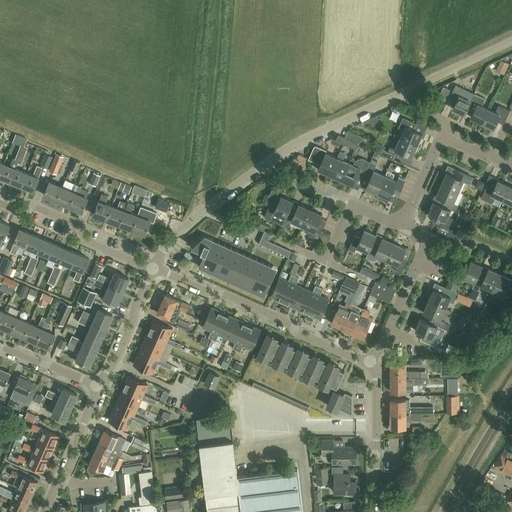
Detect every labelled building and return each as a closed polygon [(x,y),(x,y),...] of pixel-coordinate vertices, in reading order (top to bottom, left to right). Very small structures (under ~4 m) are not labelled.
[(420,36),(421,52),(428,52),(428,35),(420,36)] [(505,74),(510,63),(501,59),(496,70),(505,74)] [(464,114),(467,107),(471,99),(464,96),(467,90),(455,84),(449,98),(455,101),(452,108),(464,114)] [(471,99),(467,107),(474,110),(471,117),(482,122),(488,108),(482,105),(485,98),(474,93),(471,100),(471,99)] [(488,108),(482,122),(493,127),(496,120),(503,124),(506,118),(510,110),(498,104),(495,111),(488,108)] [(400,115),(403,109),(395,106),(393,111),(400,115)] [(375,117),(364,122),(375,126),(377,126),(375,117)] [(400,137),(417,145),(422,133),(414,129),(417,123),(403,117),(398,127),(404,129),(400,137)] [(355,149),(358,143),(344,137),(341,143),(355,149)] [(412,156),(417,145),(400,137),(395,149),(390,146),(387,152),(401,158),(403,153),(412,156)] [(21,145),(17,153),(24,156),(27,148),(27,147),(24,146),(21,145)] [(330,174),(337,157),(325,152),(326,151),(320,148),(315,146),(314,146),(308,159),(314,162),(315,160),(320,163),(318,169),(330,174)] [(330,174),(341,180),(349,163),(343,160),(345,154),(340,151),(337,157),(330,174)] [(21,164),(24,156),(17,153),(14,161),(12,161),(10,166),(4,164),(0,172),(0,177),(10,181),(15,168),(17,163),(21,164)] [(41,164),(48,167),(52,156),(45,153),(41,164)] [(56,174),(60,165),(63,157),(56,154),(49,171),(56,174)] [(284,168),(289,170),(295,173),(300,162),(293,159),(291,165),(286,163),(284,168)] [(355,161),(353,164),(349,163),(341,180),(353,185),(357,176),(362,179),(364,176),(370,163),(370,162),(365,160),(362,159),(358,159),(355,161)] [(76,172),(80,162),(73,160),(70,169),(76,172)] [(377,193),(385,176),(373,170),(376,165),(370,163),(364,176),(369,179),(365,187),(377,193)] [(27,173),(22,186),(34,191),(39,178),(38,178),(42,167),(37,165),(33,175),(27,173)] [(10,181),(22,186),(27,173),(15,168),(10,181)] [(446,172),(441,183),(458,191),(463,179),(468,182),(471,176),(457,169),(454,175),(446,172)] [(96,186),(100,175),(94,172),(89,183),(96,186)] [(385,176),(377,193),(389,198),(393,189),(399,192),(405,178),(399,175),(396,181),(385,176)] [(499,206),(502,199),(508,185),(498,180),(494,187),(488,184),(481,198),(499,206)] [(56,200),(62,186),(49,181),(43,194),(56,200)] [(458,191),(441,183),(435,195),(444,199),(441,204),(450,209),(455,211),(458,205),(453,203),(458,191)] [(56,200),(69,205),(77,185),(74,184),(71,190),(62,186),(56,200)] [(78,193),(81,187),(77,185),(69,205),(81,211),(87,197),(78,193)] [(511,186),(508,185),(502,199),(509,202),(506,210),(511,212),(511,186)] [(240,200),(247,207),(255,199),(248,192),(240,200)] [(106,219),(112,205),(106,203),(109,196),(102,194),(99,201),(98,200),(93,215),(106,219)] [(282,224),(285,218),(289,209),(293,201),(280,195),(277,204),(271,201),(264,217),(282,224)] [(159,199),(155,207),(166,211),(169,203),(159,199)] [(124,210),(127,203),(119,201),(117,207),(112,205),(106,219),(119,224),(124,210)] [(445,221),(450,209),(441,204),(433,201),(428,213),(436,217),(433,222),(447,229),(450,223),(445,221)] [(127,204),(127,203),(124,210),(131,212),(134,205),(128,203),(127,204)] [(302,226),(310,208),(298,203),(294,212),(289,209),(285,218),(282,224),(288,227),(291,220),(302,226)] [(245,210),(237,206),(235,211),(242,215),(245,210)] [(141,207),(138,215),(132,229),(145,234),(150,220),(144,217),(147,209),(141,207)] [(480,218),(484,210),(476,207),(473,214),(480,218)] [(322,214),(310,208),(302,226),(309,229),(308,230),(310,235),(318,239),(326,220),(321,217),(322,214)] [(119,224),(132,229),(138,215),(131,212),(124,210),(119,224)] [(498,227),(501,220),(496,217),(492,224),(498,227)] [(0,220),(0,246),(4,238),(10,225),(0,220)] [(19,244),(26,247),(31,234),(19,229),(14,242),(10,252),(15,254),(19,244)] [(368,251),(372,243),(376,235),(364,229),(360,238),(354,235),(348,249),(354,252),(357,246),(368,251)] [(271,233),(265,230),(259,243),(288,257),(291,251),(267,240),(271,233)] [(26,247),(37,252),(43,239),(31,234),(26,247)] [(192,247),(201,251),(205,253),(218,259),(223,247),(211,242),(212,239),(205,235),(192,246),(192,247)] [(302,245),(305,239),(299,237),(296,243),(302,245)] [(377,258),(378,256),(386,260),(393,243),(382,237),(378,246),(372,243),(368,251),(366,257),(372,259),(374,260),(377,258)] [(37,252),(49,257),(54,244),(43,239),(37,252)] [(393,243),(386,260),(398,265),(395,270),(402,273),(408,259),(402,257),(406,248),(393,243)] [(60,261),(65,249),(54,244),(49,257),(60,261)] [(218,259),(231,264),(236,253),(223,247),(218,259)] [(60,261),(71,266),(77,254),(65,249),(60,261)] [(213,270),(218,259),(205,253),(201,251),(200,252),(205,254),(200,264),(213,270)] [(244,270),(249,259),(236,253),(231,264),(244,270)] [(88,259),(77,254),(71,266),(78,269),(73,279),(78,281),(83,271),(88,259)] [(39,259),(32,256),(28,264),(35,267),(39,259)] [(0,269),(8,273),(13,261),(4,257),(0,266),(0,269)] [(218,259),(213,270),(226,276),(231,264),(218,259)] [(249,259),(244,270),(256,275),(261,264),(249,259)] [(475,282),(479,274),(482,265),(470,260),(467,268),(461,266),(455,280),(461,282),(463,277),(475,282)] [(31,275),(35,267),(28,264),(25,272),(31,275)] [(90,276),(96,278),(101,266),(95,264),(90,276)] [(231,264),(226,276),(239,281),(244,270),(231,264)] [(256,275),(269,281),(274,270),(261,264),(256,275)] [(55,266),(51,274),(58,277),(61,269),(55,266)] [(364,268),(362,272),(377,280),(379,275),(364,268)] [(475,282),(472,287),(478,290),(480,285),(492,290),(500,273),(488,268),(484,276),(479,274),(475,282)] [(244,270),(239,281),(251,287),(256,275),(244,270)] [(99,274),(97,279),(123,291),(129,278),(115,272),(111,281),(106,279),(107,277),(99,274)] [(500,273),(492,290),(504,295),(501,301),(508,304),(511,295),(511,288),(508,287),(511,278),(500,273)] [(54,285),(58,277),(51,274),(47,282),(54,285)] [(283,301),(295,276),(291,274),(288,281),(279,277),(271,296),(283,301)] [(256,275),(251,287),(264,293),(269,281),(256,275)] [(295,307),(304,288),(295,285),(299,277),(295,276),(283,301),(295,307)] [(359,282),(348,277),(346,276),(342,284),(356,290),(359,282)] [(13,280),(5,277),(3,283),(10,286),(13,280)] [(117,304),(123,291),(97,279),(94,285),(102,289),(99,295),(98,296),(117,304)] [(376,281),(373,289),(370,295),(383,301),(389,287),(376,281)] [(304,288),(295,307),(308,312),(319,287),(315,285),(312,292),(304,288)] [(429,300),(445,308),(448,301),(450,302),(452,302),(454,301),(455,300),(458,292),(445,287),(445,286),(442,292),(434,289),(429,300)] [(319,287),(308,312),(320,318),(329,299),(320,295),(323,288),(319,287)] [(38,291),(31,288),(29,294),(36,297),(38,291)] [(80,294),(93,300),(96,293),(83,288),(80,294)] [(52,296),(43,293),(38,304),(44,307),(46,302),(49,303),(52,296)] [(93,300),(80,294),(78,301),(90,307),(93,300)] [(161,303),(179,311),(180,310),(185,312),(189,304),(165,294),(164,295),(163,294),(160,299),(162,300),(161,303)] [(127,296),(124,303),(129,306),(133,299),(127,296)] [(432,316),(429,322),(437,325),(442,328),(445,322),(440,320),(445,308),(429,300),(423,312),(432,316)] [(332,322),(342,327),(353,304),(350,303),(349,302),(348,301),(345,307),(340,304),(332,322)] [(72,306),(66,303),(64,302),(55,322),(63,325),(72,306)] [(175,322),(179,311),(161,303),(157,312),(168,317),(168,319),(175,322)] [(353,332),(358,320),(361,312),(357,310),(359,307),(353,304),(342,327),(353,332)] [(212,339),(223,313),(211,308),(202,326),(211,330),(208,337),(212,339)] [(361,312),(358,320),(353,332),(364,337),(373,318),(368,316),(370,312),(363,308),(361,312)] [(83,310),(81,316),(107,328),(112,315),(99,309),(94,318),(90,316),(91,314),(83,310)] [(0,326),(11,331),(17,318),(4,312),(0,321),(0,326)] [(227,337),(236,319),(223,313),(212,339),(216,341),(219,334),(227,337)] [(462,315),(458,327),(466,330),(470,318),(462,315)] [(107,328),(81,316),(78,322),(86,325),(87,323),(91,325),(87,334),(101,340),(107,328)] [(11,331),(23,337),(29,323),(17,318),(11,331)] [(424,334),(421,340),(434,346),(437,339),(432,337),(437,325),(429,322),(421,318),(415,330),(424,334)] [(41,319),(38,327),(29,323),(23,337),(36,342),(42,329),(45,321),(41,319)] [(178,319),(176,325),(187,329),(190,324),(178,319)] [(236,350),(248,324),(236,319),(227,337),(235,341),(232,348),(236,350)] [(154,320),(148,332),(167,340),(168,338),(172,328),(154,320)] [(45,321),(42,329),(36,342),(49,348),(55,334),(47,331),(50,323),(45,321)] [(252,349),(260,330),(248,324),(236,350),(240,352),(243,345),(252,349)] [(144,342),(162,351),(166,342),(173,345),(175,341),(168,338),(167,340),(148,332),(144,342)] [(268,333),(263,343),(279,350),(283,340),(282,343),(276,340),(277,338),(268,333)] [(72,335),(69,341),(95,353),(101,340),(87,334),(83,343),(79,341),(80,339),(72,335)] [(279,350),(294,357),(299,347),(298,347),(297,350),(291,347),(292,345),(283,340),(279,350)] [(95,353),(69,341),(67,347),(75,351),(76,349),(80,350),(76,360),(90,366),(95,353)] [(157,363),(164,366),(166,362),(159,359),(162,351),(144,342),(139,353),(158,361),(157,363)] [(275,360),(279,350),(263,343),(259,353),(275,360)] [(299,347),(294,357),(310,364),(314,354),(312,357),(307,354),(308,352),(299,347)] [(275,360),(290,367),(294,357),(279,350),(275,360)] [(158,361),(139,353),(134,365),(152,373),(157,363),(158,361)] [(323,359),(314,354),(310,364),(325,371),(329,361),(328,364),(322,361),(323,359)] [(310,364),(294,357),(290,367),(305,374),(310,364)] [(329,361),(325,371),(341,378),(344,371),(337,368),(338,365),(329,361)] [(390,377),(421,377),(421,371),(409,371),(405,371),(405,363),(390,363),(390,377)] [(305,374),(320,381),(325,371),(310,364),(305,374)] [(0,383),(5,385),(10,373),(0,368),(0,383)] [(336,388),(341,378),(325,371),(320,381),(329,385),(330,385),(336,388)] [(213,388),(218,376),(209,372),(204,384),(213,388)] [(15,398),(19,390),(27,394),(33,382),(19,376),(14,388),(15,388),(11,396),(15,398)] [(147,384),(129,376),(124,387),(142,396),(143,394),(147,384)] [(421,377),(390,377),(390,391),(405,391),(405,384),(409,384),(421,384),(421,377)] [(254,382),(252,386),(307,411),(309,407),(254,382)] [(142,396),(124,387),(119,398),(138,407),(141,398),(148,401),(150,397),(143,394),(142,396)] [(45,395),(58,401),(71,407),(77,394),(64,388),(59,397),(55,395),(56,393),(48,389),(45,395)] [(337,408),(340,409),(351,414),(351,417),(352,417),(352,395),(351,395),(351,396),(345,392),(342,398),(333,393),(327,406),(337,410),(337,408)] [(138,407),(119,398),(114,409),(133,417),(132,419),(139,422),(141,418),(134,415),(138,407)] [(390,399),(390,413),(421,413),(421,407),(409,407),(409,406),(405,406),(405,399),(390,399)] [(65,420),(71,407),(58,401),(52,413),(65,420)] [(10,408),(3,405),(0,411),(0,414),(6,418),(10,408)] [(128,429),(132,419),(133,417),(114,409),(109,421),(128,429)] [(33,423),(37,415),(27,411),(24,418),(33,423)] [(421,413),(390,413),(391,427),(405,427),(405,420),(409,420),(409,419),(421,419),(421,413)] [(303,511),(297,468),(237,475),(229,416),(197,420),(207,511),(303,511)] [(38,441),(53,447),(59,436),(43,429),(38,441)] [(105,430),(100,442),(110,446),(119,450),(124,440),(123,438),(118,436),(105,430)] [(148,444),(135,438),(131,446),(144,452),(148,444)] [(356,464),(356,446),(332,446),(332,439),(322,439),(322,453),(332,453),(332,463),(356,464)] [(33,452),(48,459),(53,447),(38,441),(33,452)] [(100,442),(94,453),(104,457),(121,464),(123,459),(119,458),(122,451),(119,450),(110,446),(100,442)] [(48,459),(33,452),(29,459),(27,464),(43,471),(48,459)] [(98,468),(102,470),(105,464),(118,470),(118,469),(121,464),(104,457),(94,453),(89,464),(90,464),(88,468),(89,472),(92,473),(96,472),(98,468)] [(509,459),(501,455),(496,466),(503,470),(503,469),(508,459),(509,460),(509,459)] [(142,471),(141,465),(122,467),(123,473),(142,471)] [(327,467),(315,469),(317,485),(329,483),(327,467)] [(19,472),(12,469),(10,475),(16,478),(19,472)] [(143,504),(141,504),(130,506),(130,511),(157,511),(153,470),(139,472),(143,504)] [(355,481),(349,481),(349,474),(333,474),(333,492),(341,492),(344,492),(345,494),(347,494),(348,492),(351,492),(352,494),(358,494),(358,486),(355,485),(355,481)] [(18,487),(33,494),(38,482),(23,475),(18,487)] [(166,499),(189,496),(188,485),(165,488),(166,499)] [(203,493),(203,485),(189,485),(189,493),(203,493)] [(13,498),(28,505),(33,494),(18,487),(13,498)] [(24,511),(28,505),(13,498),(7,510),(11,511),(24,511)] [(190,511),(189,499),(167,501),(168,511),(190,511)] [(105,511),(104,501),(85,503),(85,511),(105,511)] [(344,510),(330,511),(358,511),(358,508),(355,509),(354,501),(343,502),(344,510)] [(325,511),(325,503),(316,503),(316,511),(325,511)]
